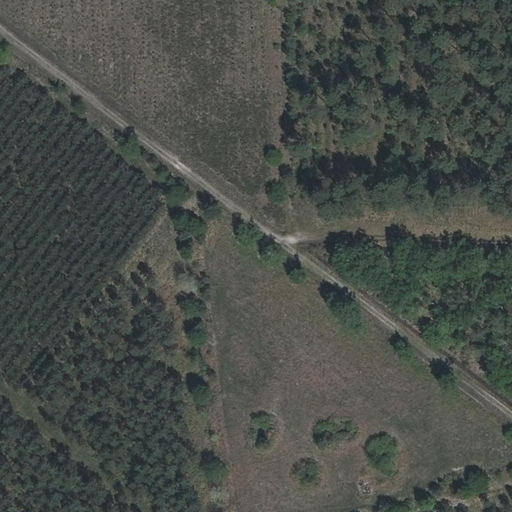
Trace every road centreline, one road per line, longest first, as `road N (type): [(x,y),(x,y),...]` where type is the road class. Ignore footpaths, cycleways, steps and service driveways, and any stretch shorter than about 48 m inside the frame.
road 1 (track): [(511,413),(0,28)]
road 2 (track): [(511,243),(281,239)]
